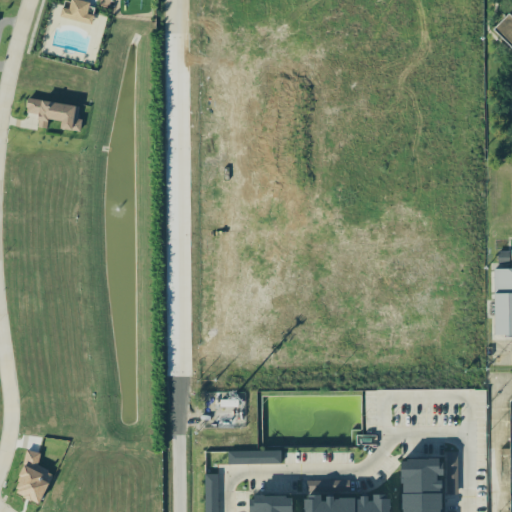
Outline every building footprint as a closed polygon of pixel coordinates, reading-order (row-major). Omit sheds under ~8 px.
[(69,0),(68,8),(61,7),(59,17),(91,24),(93,14),(86,13),(89,2),(80,0),(69,0)] [(78,106),(27,98),(25,112),(38,114),(36,126),(46,128),(47,119),(61,121),(59,128),(79,131),(81,118),(76,117),(78,106)] [(511,268),(495,268),(495,335),(511,335),(511,268)] [(511,511),(511,398),(508,402),(509,447),(499,447),(500,481),(509,481),(509,511),(511,511)] [(227,464),(280,463),(280,450),(227,451),(227,464)] [(457,452),(446,452),(446,494),(456,494),(457,452)] [(401,511),(401,464),(441,464),(441,511),(401,511)] [(203,511),(216,511),(216,473),(203,474),(203,511)] [(250,511),(250,499),(291,499),(291,511),(250,511)] [(304,511),(304,501),(389,501),(389,511),(304,511)]
